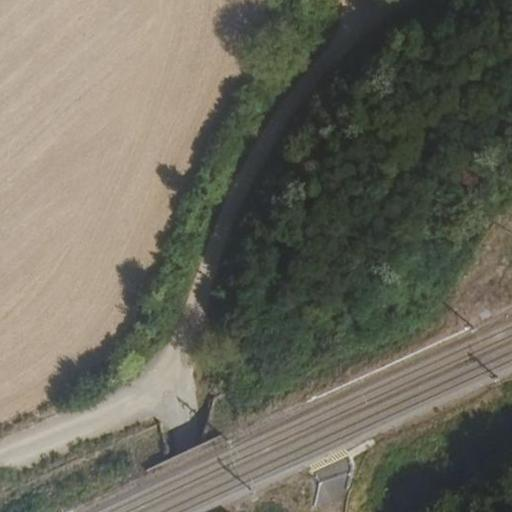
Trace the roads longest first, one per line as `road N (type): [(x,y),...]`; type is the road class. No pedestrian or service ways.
road 1 (unclassified): [(396,0),(337,48),(270,132),(215,245),(180,357)]
road 2 (unclassified): [(180,357),(131,400),(0,468)]
road 3 (unclassified): [(180,357),(183,511)]
